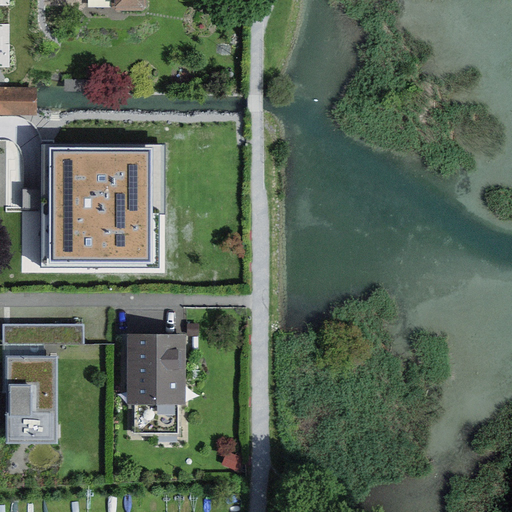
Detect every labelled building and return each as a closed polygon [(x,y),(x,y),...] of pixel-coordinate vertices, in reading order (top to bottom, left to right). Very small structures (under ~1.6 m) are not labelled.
[(0,111),(34,112),(34,90),(0,90),(0,111)] [(165,268),(165,144),(41,144),(40,268),(165,268)] [(84,344),(84,324),(2,324),(3,344),(84,344)] [(179,335),(135,334),(134,432),(155,432),(155,427),(178,427),(179,335)] [(50,359),(10,359),(10,439),(25,439),(25,423),(50,423),(50,359)]
